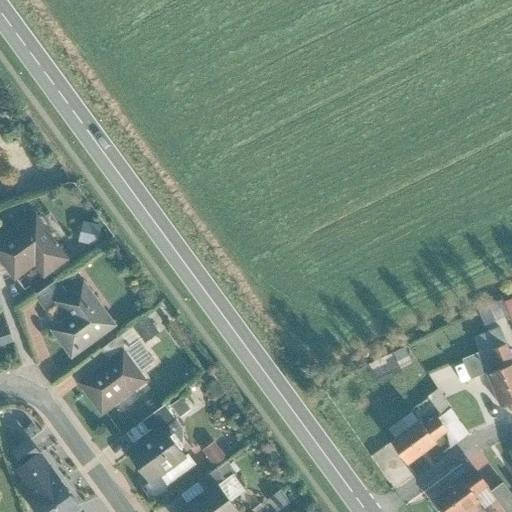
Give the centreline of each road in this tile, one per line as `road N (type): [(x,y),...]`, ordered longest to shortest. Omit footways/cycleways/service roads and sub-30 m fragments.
road 1 (secondary): [(367,511),(0,10)]
road 2 (residential): [(0,389),(36,397),(125,511)]
road 3 (residential): [(377,511),(511,424)]
